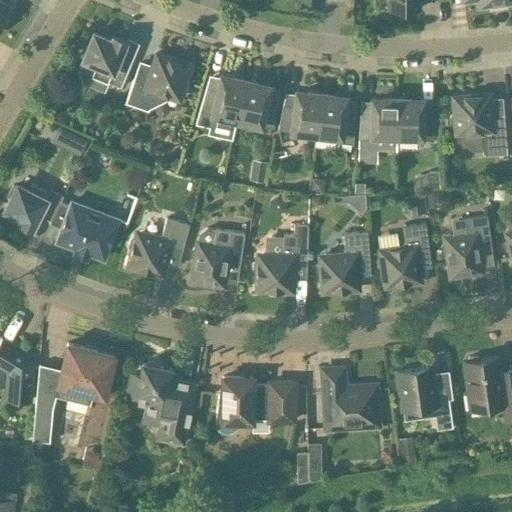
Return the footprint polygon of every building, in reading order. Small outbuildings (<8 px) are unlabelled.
[(388,0),(389,9),(419,9),(418,0),(388,0)] [(0,24),(9,9),(0,4),(0,24)] [(85,43),(79,55),(83,57),(82,59),(95,65),(89,77),(107,84),(108,82),(120,87),(131,62),(119,57),(125,42),(112,36),(111,40),(93,33),(88,44),(85,43)] [(190,65),(156,53),(145,84),(133,80),(125,103),(148,111),(153,95),(159,92),(178,99),(180,95),(186,92),(188,85),(185,78),(190,65)] [(235,120),(245,80),(231,77),(231,80),(209,75),(195,124),(209,128),(213,115),(235,120)] [(258,84),(245,80),(235,120),(273,128),(279,91),(258,86),(258,84)] [(278,130),(296,132),(297,138),(313,134),(316,134),(321,94),(307,92),(307,95),(284,92),(278,130)] [(316,134),(339,137),(338,143),(353,145),(356,101),(334,98),(334,96),(321,94),(316,134)] [(483,156),(507,154),(504,125),(491,126),(489,94),(453,97),(456,133),(481,131),(483,156)] [(358,139),(396,139),(397,99),(383,99),(383,101),(362,101),(358,139)] [(397,99),(396,139),(434,140),(433,102),(410,102),(410,99),(397,99)] [(48,138),(79,152),(87,136),(55,122),(48,138)] [(50,220),(60,202),(63,195),(50,189),(48,192),(33,184),(29,191),(17,184),(4,210),(21,219),(19,222),(31,229),(38,214),(50,220)] [(61,227),(56,241),(76,248),(73,254),(86,258),(88,253),(106,259),(121,220),(71,201),(69,206),(60,202),(50,220),(49,222),(61,227)] [(466,234),(444,237),(450,277),(481,272),(478,248),(491,246),(487,215),(464,218),(466,234)] [(136,232),(127,266),(162,276),(170,244),(183,248),(189,224),(166,218),(161,238),(136,232)] [(399,247),(379,250),(384,286),(420,281),(415,249),(428,247),(425,223),(401,226),(404,242),(399,247)] [(283,255),(257,254),(256,290),(292,291),(293,259),(306,259),(308,225),(293,224),(293,234),(283,234),(283,255)] [(200,226),(191,281),(223,286),(226,262),(239,264),(244,233),(200,226)] [(344,254),(319,256),(322,291),(358,289),(355,257),(369,255),(367,231),(343,233),(344,254)] [(0,366),(6,371),(3,400),(28,402),(33,359),(3,339),(0,343),(0,366)] [(67,343),(61,369),(39,363),(32,440),(49,441),(52,408),(55,395),(90,404),(92,393),(103,396),(114,355),(96,351),(96,349),(85,346),(85,348),(67,343)] [(498,357),(463,362),(467,395),(477,394),(479,408),(504,404),(506,420),(511,419),(511,391),(504,393),(498,357)] [(183,443),(195,384),(170,379),(172,369),(141,363),(139,376),(131,374),(125,400),(146,405),(143,421),(159,424),(157,438),(183,443)] [(432,366),(395,371),(401,411),(433,406),(436,430),(452,427),(448,396),(436,398),(432,366)] [(375,385),(343,386),(342,368),(322,369),(325,428),(377,425),(375,385)] [(219,390),(216,418),(216,424),(219,429),(225,432),(231,431),(236,427),(238,421),(252,421),(252,419),(293,420),(294,382),(269,381),(269,383),(252,383),(253,377),(222,377),(222,390),(219,390)] [(308,452),(308,480),(321,478),(321,442),(307,442),(308,452)] [(85,449),(81,466),(97,470),(100,458),(98,458),(99,452),(85,449)] [(308,480),(308,452),(297,452),(297,482),(308,480)]
